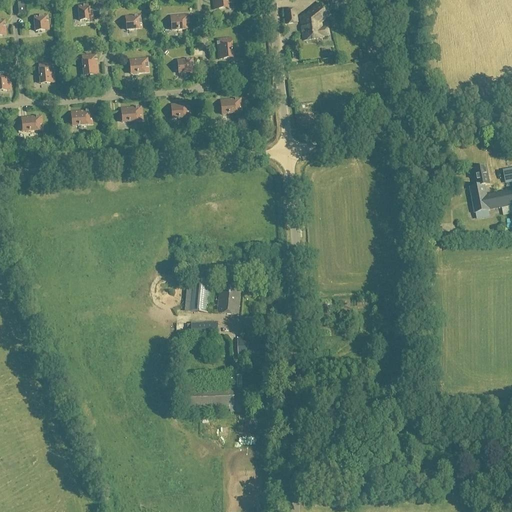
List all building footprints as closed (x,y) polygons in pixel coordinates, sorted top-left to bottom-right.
[(226,0),(212,0),(214,10),(228,9),(226,0)] [(305,12),(300,16),(300,17),(303,41),(323,38),(323,37),(329,36),(328,28),(322,28),(321,24),(321,21),(330,14),(319,2),(306,14),(305,12)] [(79,6),(80,21),(93,21),(92,6),(79,6)] [(287,25),(297,24),(295,12),(285,13),(287,25)] [(188,15),(171,17),(172,31),(189,30),(188,15)] [(47,16),(34,17),(36,32),(49,31),(47,16)] [(140,16),(125,17),(127,30),(142,29),(140,16)] [(231,39),(217,40),(218,60),(233,59),(231,39)] [(96,55),(82,56),(83,76),(98,75),(96,55)] [(147,59),(130,60),(131,74),(148,73),(147,59)] [(192,59),(178,61),(179,74),(194,72),(192,59)] [(38,65),(40,85),(54,83),(53,63),(38,65)] [(0,91),(11,91),(9,73),(0,73),(0,91)] [(220,101),(222,115),(242,113),(240,99),(220,101)] [(189,104),(171,105),(173,120),(190,118),(189,104)] [(141,108),(121,109),(122,123),(142,122),(141,108)] [(91,111),(71,113),(72,127),(92,125),(91,111)] [(42,117),(22,118),(23,132),(43,131),(42,117)] [(473,169),(477,187),(470,188),(476,214),(490,211),(490,210),(511,205),(511,190),(486,196),(484,186),(490,185),(486,166),(473,169)] [(511,170),(503,172),(505,182),(511,180),(511,170)] [(220,285),(218,314),(238,316),(241,287),(220,285)] [(237,339),(237,354),(262,354),(263,340),(237,339)] [(189,387),(190,399),(208,398),(207,386),(189,387)] [(189,410),(232,409),(232,398),(189,399),(189,410)] [(465,452),(465,446),(465,444),(456,444),(456,452),(465,452)] [(415,487),(434,486),(434,475),(414,476),(415,487)]
